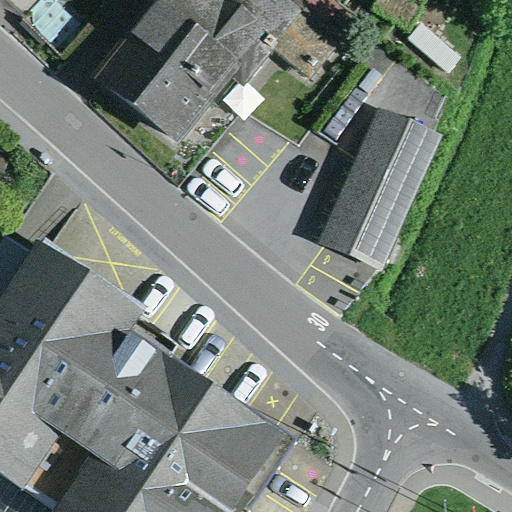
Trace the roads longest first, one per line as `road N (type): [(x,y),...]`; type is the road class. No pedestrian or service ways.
road 1 (residential): [(0,68),(403,407)]
road 2 (residential): [(403,407),(467,432),(511,466)]
